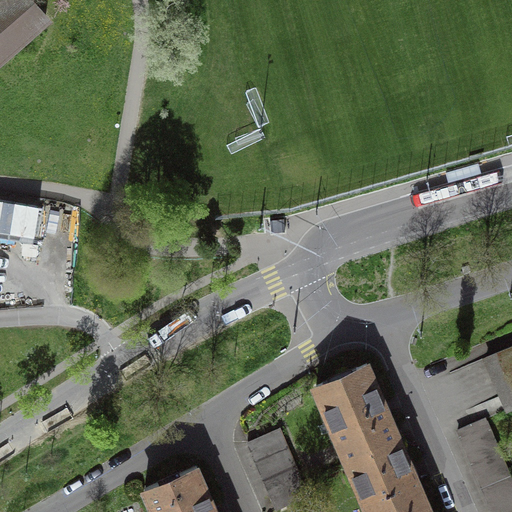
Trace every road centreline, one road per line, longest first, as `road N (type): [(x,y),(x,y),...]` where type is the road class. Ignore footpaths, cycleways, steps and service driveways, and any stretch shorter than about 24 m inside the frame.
road 1 (residential): [(306,262),(0,440)]
road 2 (residential): [(511,186),(332,241),(306,262)]
road 3 (residential): [(464,511),(384,318)]
road 4 (residential): [(54,511),(207,417)]
road 5 (residential): [(207,417),(356,332)]
road 6 (residential): [(384,318),(511,275)]
